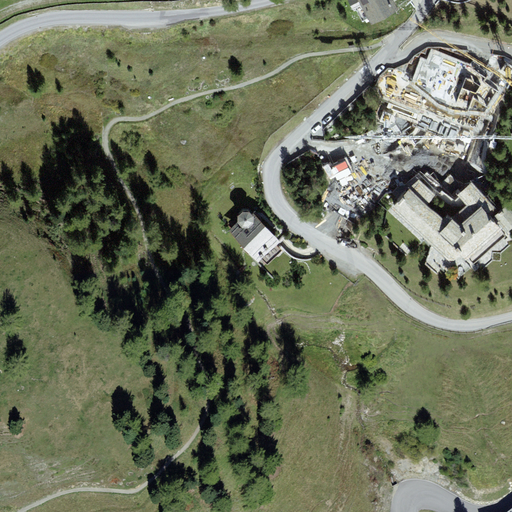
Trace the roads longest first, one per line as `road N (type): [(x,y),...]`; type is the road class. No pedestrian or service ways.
road 1 (residential): [(429,0),(277,154),(272,192),(288,218),(361,260),(426,318),(470,325),(511,316)]
road 2 (unclassified): [(0,38),(55,17),(191,13),(275,0)]
